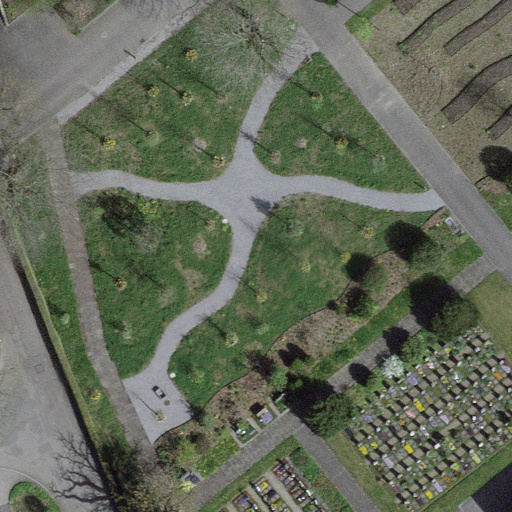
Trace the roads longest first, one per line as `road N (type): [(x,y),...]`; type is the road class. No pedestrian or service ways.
road 1 (residential): [(46,399),(0,282)]
road 2 (residential): [(100,511),(46,399)]
